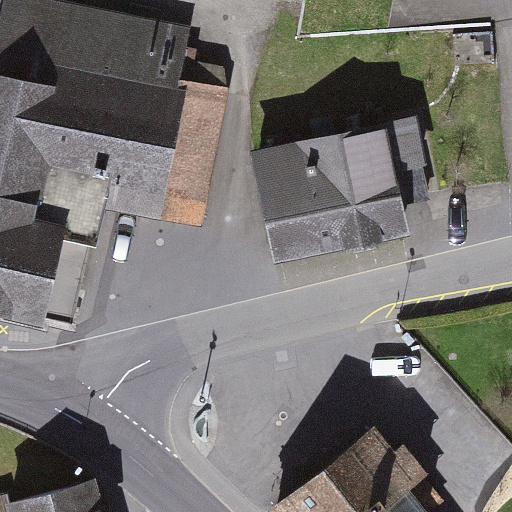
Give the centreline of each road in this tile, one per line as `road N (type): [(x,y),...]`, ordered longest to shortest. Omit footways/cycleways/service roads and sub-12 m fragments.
road 1 (residential): [(511,250),(68,417)]
road 2 (secondary): [(190,511),(68,417)]
